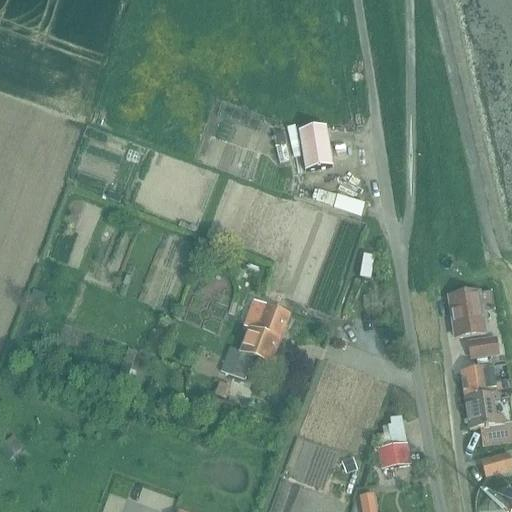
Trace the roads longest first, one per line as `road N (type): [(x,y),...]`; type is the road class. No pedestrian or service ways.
road 1 (residential): [(441,511),(355,0)]
road 2 (residential): [(468,511),(435,293)]
